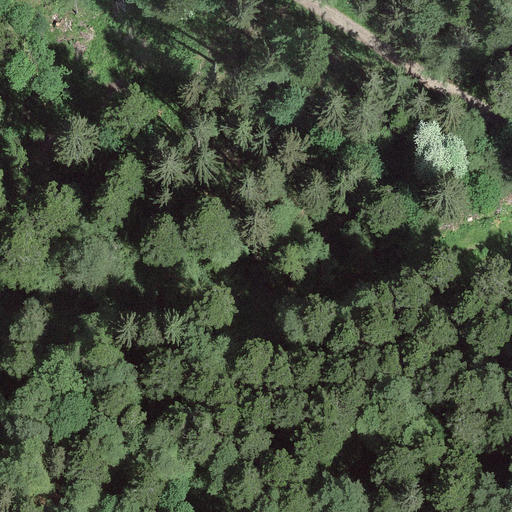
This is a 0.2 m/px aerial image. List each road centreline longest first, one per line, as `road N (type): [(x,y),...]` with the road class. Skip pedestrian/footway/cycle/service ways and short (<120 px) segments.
road 1 (track): [(511,229),(335,298),(235,319),(0,329)]
road 2 (track): [(511,116),(301,0)]
